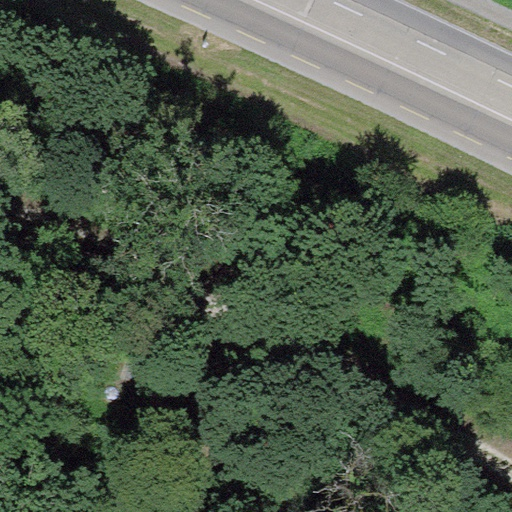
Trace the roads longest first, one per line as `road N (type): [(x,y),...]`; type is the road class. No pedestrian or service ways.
road 1 (track): [(0,230),(293,363),(511,476)]
road 2 (primary): [(197,0),(511,146)]
road 3 (primary): [(511,92),(309,0)]
road 4 (track): [(188,511),(293,363)]
